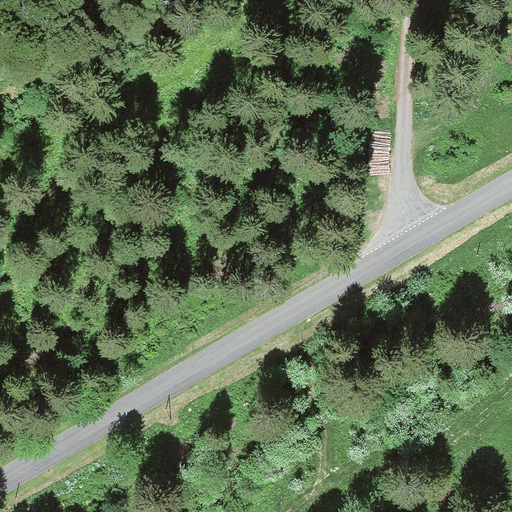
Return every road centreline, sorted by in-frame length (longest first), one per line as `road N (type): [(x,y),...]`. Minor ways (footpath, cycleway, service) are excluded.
road 1 (tertiary): [(405,239),(0,478)]
road 2 (unclassified): [(412,0),(405,239)]
road 3 (tertiary): [(511,176),(405,239)]
